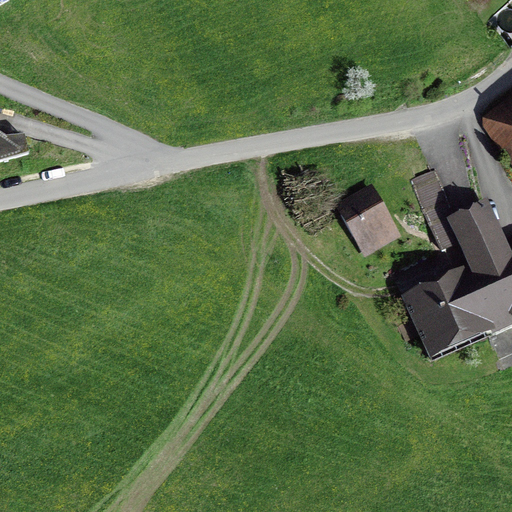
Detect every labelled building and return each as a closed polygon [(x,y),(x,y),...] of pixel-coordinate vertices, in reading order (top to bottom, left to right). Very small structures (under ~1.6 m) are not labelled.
[(511,0),(510,0),(488,21),(511,45),(511,44),(511,0)] [(511,104),(484,125),(511,162),(511,104)] [(0,162),(29,154),(24,138),(5,139),(0,135),(0,162)] [(371,198),(341,215),(362,252),(392,234),(371,198)] [(480,210),(458,220),(480,271),(415,299),(435,345),(511,309),(511,256),(503,260),(480,210)]
